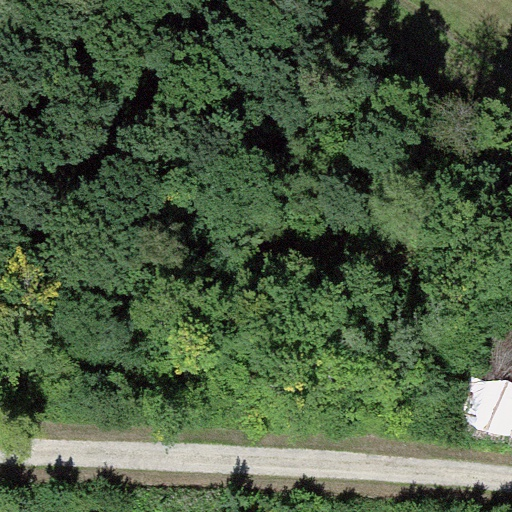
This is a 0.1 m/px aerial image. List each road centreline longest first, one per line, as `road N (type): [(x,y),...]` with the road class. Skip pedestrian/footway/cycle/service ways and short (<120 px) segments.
road 1 (track): [(511,479),(0,454)]
road 2 (track): [(336,0),(511,111)]
